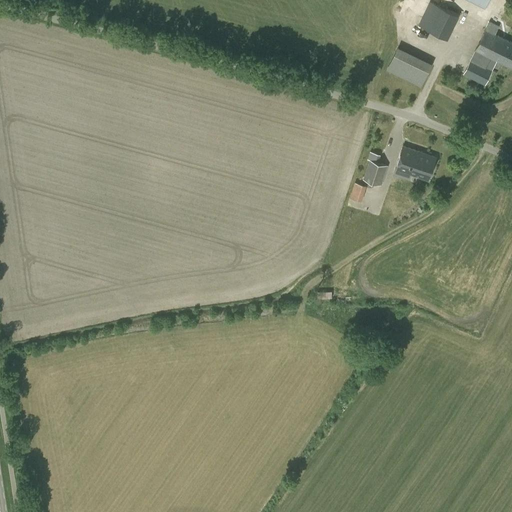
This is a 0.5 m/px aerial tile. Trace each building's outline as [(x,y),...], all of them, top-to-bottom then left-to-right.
[(468,0),(485,8),(489,0),(468,0)] [(458,15),(430,2),(426,10),(454,23),(458,15)] [(485,29),(486,29),(464,74),(485,84),(497,60),(511,67),(511,41),(495,33),(499,26),(489,21),(485,29)] [(425,86),(437,62),(401,46),(390,70),(425,86)] [(428,180),(436,157),(403,145),(393,174),(409,179),(411,174),(428,180)] [(381,185),(388,165),(370,159),(363,179),(381,185)] [(361,201),(366,185),(354,181),(349,197),(361,201)]
